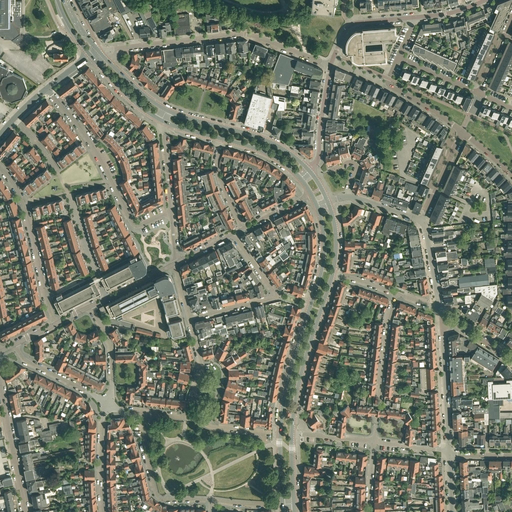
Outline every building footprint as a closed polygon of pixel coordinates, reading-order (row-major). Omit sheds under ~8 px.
[(0,0),(0,35),(3,36),(3,39),(12,39),(16,42),(23,37),(20,33),(20,27),(23,27),(23,19),(22,19),(22,1),(16,1),(15,0),(0,0)] [(89,0),(81,4),(83,8),(91,4),(98,1),(98,0),(93,0),(91,2),(89,0)] [(90,22),(92,24),(96,33),(111,25),(106,16),(119,9),(113,0),(104,0),(107,5),(102,8),(103,10),(99,12),(98,13),(97,11),(95,12),(87,16),(90,22)] [(133,15),(139,12),(143,21),(147,19),(143,10),(140,5),(137,0),(114,0),(121,13),(130,30),(131,29),(126,19),(128,17),(126,13),(131,10),(133,15)] [(138,0),(137,0),(140,5),(143,10),(147,19),(150,26),(156,37),(160,36),(159,28),(153,16),(146,2),(138,0)] [(313,9),(327,11),(335,11),(336,4),(337,4),(337,3),(338,2),(338,1),(339,1),(339,0),(338,0),(312,0),(312,1),(313,1),(314,2),(313,9)] [(366,0),(366,1),(367,10),(373,10),(373,6),(376,6),(375,0),(366,0)] [(375,0),(376,6),(379,6),(379,9),(385,9),(384,0),(375,0)] [(488,12),(491,19),(495,10),(497,11),(491,25),(492,25),(491,26),(493,26),(492,27),(499,31),(511,2),(511,0),(504,0),(486,8),(488,12)] [(94,10),(95,12),(97,11),(102,8),(100,3),(92,7),(91,4),(83,8),(86,14),(94,10)] [(491,21),(491,19),(488,12),(485,13),(483,9),(481,10),(478,11),(482,20),(486,18),(487,20),(488,22),(491,21)] [(191,33),(190,24),(188,13),(184,14),(183,10),(175,11),(175,15),(174,15),(175,26),(174,26),(175,35),(191,33)] [(475,22),(482,20),(478,11),(475,12),(476,13),(474,13),(471,14),(475,22)] [(471,14),(468,15),(469,16),(466,16),(468,20),(466,21),(468,30),(471,29),(470,26),(470,24),(475,22),(471,14)] [(212,31),(219,30),(218,23),(209,24),(209,17),(206,18),(206,20),(207,31),(212,31)] [(147,19),(143,21),(146,26),(139,27),(140,36),(150,35),(149,26),(150,26),(147,19)] [(159,28),(160,36),(164,36),(164,34),(167,34),(166,31),(171,30),(170,22),(165,22),(165,25),(162,25),(163,27),(159,28)] [(436,23),(436,32),(441,32),(442,35),(445,34),(444,27),(443,27),(441,27),(441,23),(438,23),(438,22),(436,23)] [(429,33),(428,24),(428,23),(425,24),(423,25),(418,35),(422,37),(424,33),(429,33)] [(436,32),(436,23),(433,23),(433,24),(431,24),(431,23),(428,23),(428,24),(429,33),(436,32)] [(390,27),(363,29),(357,30),(357,31),(356,31),(355,32),(353,33),(352,34),(352,35),(351,35),(350,37),(350,38),(349,39),(348,41),(348,42),(348,43),(348,45),(348,46),(348,47),(348,51),(347,51),(348,53),(353,52),(354,59),(355,60),(356,60),(357,61),(359,62),(359,63),(366,62),(366,63),(382,61),(387,61),(386,44),(394,43),(399,34),(396,32),(396,27),(390,27)] [(104,41),(115,35),(117,35),(115,31),(114,31),(113,28),(101,34),(102,38),(102,39),(103,41),(104,41)] [(490,29),(489,32),(484,30),(482,35),(491,39),(493,34),(495,31),(490,29)] [(482,35),(480,40),(489,44),(491,39),(482,35)] [(489,44),(480,40),(478,45),(487,49),(489,44)] [(417,54),(421,46),(421,45),(415,42),(412,49),(414,50),(413,51),(417,54)] [(214,44),(206,45),(207,54),(204,55),(205,58),(205,59),(208,59),(207,57),(215,56),(214,44)] [(256,53),(258,54),(261,46),(255,44),(250,56),(250,59),(253,60),(256,53)] [(478,45),(475,50),(484,54),(487,49),(478,45)] [(267,48),(261,46),(258,54),(261,55),(258,61),(262,62),(267,48)] [(423,57),(427,48),(428,46),(426,46),(425,47),(421,46),(417,54),(419,56),(420,54),(423,57)] [(177,66),(176,56),(175,48),(163,49),(165,61),(163,61),(163,66),(177,66)] [(429,60),(433,51),(434,49),(432,48),(431,50),(427,48),(423,57),(425,58),(426,57),(429,60)] [(475,50),(473,55),(482,59),(484,54),(475,50)] [(274,57),(275,54),(271,53),(271,52),(269,51),(268,52),(267,51),(262,64),(266,66),(267,65),(269,66),(270,64),(272,64),(273,61),(274,61),(275,58),(274,57)] [(433,51),(429,60),(431,61),(432,60),(435,62),(439,54),(440,52),(438,51),(437,53),(433,51)] [(62,60),(67,60),(67,58),(68,57),(68,56),(67,55),(67,53),(62,53),(61,53),(61,52),(59,52),(59,53),(57,53),(54,53),(54,60),(59,60),(62,60)] [(132,57),(131,61),(138,64),(140,59),(137,58),(136,53),(132,54),(132,57)] [(292,73),(296,75),(300,75),(306,77),(321,79),(322,69),(280,53),(269,82),(276,83),(288,85),(292,73)] [(441,65),(445,56),(446,55),(444,54),(443,55),(439,54),(435,62),(437,64),(438,63),(441,65)] [(480,64),(482,59),(473,55),(471,60),(480,64)] [(447,68),(451,59),(452,57),(450,56),(449,58),(445,56),(441,65),(443,66),(444,65),(447,68)] [(511,60),(504,57),(502,61),(511,65),(511,62),(511,60)] [(450,68),(454,70),(458,60),(456,59),(455,61),(451,59),(447,68),(449,69),(450,68)] [(478,69),(480,64),(471,60),(469,65),(478,69)] [(138,64),(131,61),(130,65),(127,67),(131,70),(134,67),(137,68),(138,64)] [(511,65),(502,61),(500,66),(509,70),(511,65)] [(0,96),(1,96),(2,97),(5,98),(4,99),(8,101),(9,100),(12,101),(22,98),(23,96),(25,96),(28,91),(25,90),(26,88),(23,78),(13,73),(12,73),(11,70),(0,64),(0,96)] [(469,65),(467,69),(476,74),(478,69),(469,65)] [(137,76),(140,79),(151,68),(150,68),(150,69),(149,68),(144,66),(143,68),(147,69),(144,73),(142,71),(137,76)] [(500,66),(497,71),(506,75),(509,70),(500,66)] [(93,72),(89,67),(82,73),(87,77),(93,72)] [(140,80),(144,83),(150,78),(147,76),(151,71),(153,72),(155,70),(154,69),(151,68),(140,79),(140,80)] [(335,74),(334,80),(335,80),(334,83),(340,84),(341,79),(343,78),(350,81),(352,75),(342,70),(342,71),(341,70),(340,70),(340,69),(336,68),(335,72),(336,72),(336,73),(335,73),(336,73),(335,74)] [(400,75),(409,79),(412,73),(403,69),(400,75)] [(464,75),(473,79),(474,78),(476,74),(467,69),(464,75)] [(176,70),(174,71),(180,83),(185,81),(181,75),(180,72),(178,73),(176,70)] [(176,85),(180,83),(174,71),(172,72),(174,75),(171,76),(176,85)] [(185,81),(191,83),(194,72),(192,71),(190,75),(188,74),(185,81)] [(504,80),(506,75),(497,71),(495,76),(504,80)] [(97,76),(93,72),(87,77),(91,82),(97,76)] [(191,83),(195,84),(196,81),(199,82),(201,78),(200,78),(195,76),(196,73),(194,72),(191,83)] [(409,79),(418,83),(421,77),(412,73),(409,79)] [(195,84),(205,87),(207,80),(205,79),(206,76),(203,75),(201,74),(200,78),(201,78),(199,82),(196,81),(195,84)] [(148,87),(148,86),(158,76),(156,75),(151,79),(150,78),(144,83),(148,87)] [(101,81),(97,76),(91,82),(95,86),(101,81)] [(158,76),(148,86),(152,90),(157,84),(155,82),(159,77),(158,76)] [(495,76),(493,81),(502,85),(504,80),(495,76)] [(206,87),(211,89),(214,78),(212,77),(211,81),(208,80),(206,87)] [(418,83),(427,87),(429,81),(421,77),(418,83)] [(354,88),(358,90),(361,85),(363,80),(357,78),(355,83),(353,81),(352,81),(350,86),(350,88),(349,90),(352,91),(354,88)] [(75,83),(73,80),(68,84),(72,90),(78,86),(76,85),(77,85),(75,83)] [(162,81),(161,83),(172,90),(175,86),(166,80),(165,83),(162,81)] [(95,86),(99,91),(105,85),(101,81),(95,86)] [(362,92),(366,94),(367,94),(369,88),(371,84),(366,81),(364,86),(361,85),(358,90),(357,93),(360,95),(362,92)] [(429,81),(427,87),(430,88),(429,90),(434,91),(434,90),(436,91),(438,85),(429,81)] [(500,90),(502,85),(493,81),(491,86),(500,90)] [(170,94),(172,90),(161,83),(159,82),(158,83),(162,86),(161,88),(163,90),(170,94)] [(290,91),(318,95),(319,90),(310,89),(305,88),(291,85),(288,85),(276,83),(275,89),(290,91)] [(333,89),(333,90),(342,91),(342,87),(344,87),(345,85),(340,84),(334,83),(333,89)] [(68,84),(63,87),(68,94),(72,90),(68,84)] [(105,85),(99,91),(103,95),(109,90),(105,86),(105,85)] [(372,90),(369,88),(367,94),(366,94),(365,97),(368,98),(370,95),(374,97),(375,97),(377,92),(379,88),(374,85),(372,90)] [(436,91),(444,94),(447,88),(438,85),(436,91)] [(63,98),(68,94),(63,87),(58,91),(63,98)] [(226,94),(229,98),(240,90),(238,88),(236,90),(235,88),(226,94)] [(453,98),(456,92),(447,88),(444,94),(453,98)] [(378,99),(382,101),(385,96),(387,92),(382,89),(380,94),(377,92),(375,97),(374,97),(373,100),(376,102),(378,99)] [(113,95),(109,90),(103,95),(107,100),(113,95)] [(159,96),(165,99),(166,98),(167,98),(170,94),(163,90),(161,94),(159,92),(157,94),(159,96)] [(240,90),(229,98),(232,102),(238,98),(240,96),(238,94),(241,92),(240,90)] [(342,91),(333,90),(333,91),(332,91),(331,96),(332,97),(341,98),(342,91)] [(317,101),(318,95),(290,91),(290,96),(297,98),(297,97),(300,98),(309,100),(317,101)] [(252,94),(252,96),(247,110),(247,112),(246,115),(246,117),(244,123),(254,127),(262,130),(264,124),(268,110),(269,107),(272,97),(268,96),(265,95),(259,94),(253,92),(252,94)] [(453,98),(462,102),(463,99),(465,96),(456,92),(453,98)] [(386,103),(390,105),(393,100),(395,96),(390,93),(388,98),(385,96),(382,101),(381,104),(384,106),(386,103)] [(114,106),(119,100),(114,96),(109,102),(114,106)] [(396,102),(393,100),(390,105),(388,108),(392,110),(394,107),(398,109),(398,110),(401,105),(403,100),(398,97),(396,102)] [(73,109),(74,109),(80,104),(77,99),(70,104),(72,107),(71,107),(73,109)] [(469,102),(463,99),(462,102),(464,103),(463,105),(468,110),(471,103),(469,102)] [(47,110),(52,106),(46,100),(42,104),(42,103),(41,104),(47,110)] [(123,104),(119,100),(114,106),(118,110),(124,104),(123,104)] [(404,106),(401,105),(398,110),(398,109),(396,112),(400,115),(402,112),(405,114),(406,114),(409,109),(411,105),(406,102),(404,106)] [(330,103),(330,105),(330,108),(330,109),(338,111),(340,104),(331,103),(330,103)] [(43,114),(47,110),(41,104),(37,108),(43,114)] [(78,114),(85,108),(84,108),(80,104),(74,109),(74,110),(75,112),(76,112),(78,114)] [(128,108),(124,104),(118,110),(123,114),(128,108)] [(480,111),(489,115),(492,109),(483,105),(480,111)] [(411,111),(409,109),(406,114),(405,114),(404,117),(407,119),(409,116),(413,118),(413,119),(416,114),(419,110),(414,106),(411,111)] [(37,108),(32,112),(38,118),(43,114),(37,108)] [(89,113),(85,108),(78,114),(81,118),(81,119),(89,113)] [(133,112),(128,108),(123,114),(127,118),(133,112)] [(330,111),(329,111),(328,116),(340,118),(340,116),(338,115),(338,111),(330,109),(330,110),(330,111)] [(498,118),(501,112),(492,109),(489,115),(498,118)] [(236,119),(237,114),(237,113),(230,111),(228,117),(229,117),(229,119),(237,121),(238,119),(236,119)] [(419,116),(416,114),(413,119),(413,118),(411,121),(419,126),(424,119),(427,114),(422,111),(419,116)] [(32,112),(28,116),(34,122),(38,118),(32,112)] [(127,118),(132,122),(137,116),(133,112),(127,118)] [(507,122),(509,116),(501,112),(498,118),(501,120),(507,122)] [(89,113),(81,119),(85,124),(93,117),(91,118),(88,114),(89,113)] [(58,125),(64,120),(65,119),(63,117),(62,118),(60,115),(54,121),(58,125)] [(29,126),(34,122),(28,116),(24,120),(26,123),(28,125),(29,126)] [(142,120),(137,116),(132,122),(136,126),(142,120)] [(434,119),(431,117),(429,116),(426,120),(424,119),(419,126),(426,131),(431,124),(434,119)] [(85,124),(89,128),(97,122),(93,117),(85,124)] [(273,128),(272,133),(275,135),(275,136),(277,137),(277,136),(279,137),(280,132),(283,133),(284,130),(281,129),(281,128),(276,127),(276,126),(274,125),(276,119),(274,119),(272,128),(273,128)] [(65,121),(64,120),(58,125),(62,130),(68,125),(67,123),(67,122),(66,120),(65,121)] [(338,121),(328,120),(326,130),(337,131),(337,128),(344,129),(344,130),(348,130),(348,127),(344,126),(344,123),(338,123),(338,121)] [(438,129),(439,129),(442,125),(437,121),(434,125),(431,124),(426,131),(429,133),(431,130),(435,133),(438,129)] [(97,122),(89,128),(91,130),(90,131),(91,133),(92,132),(93,133),(99,128),(96,123),(97,122)] [(143,134),(150,130),(146,124),(146,125),(143,122),(138,128),(143,134)] [(70,127),(68,125),(62,130),(66,135),(72,129),(72,128),(71,126),(70,127)] [(433,136),(436,138),(438,135),(443,139),(443,140),(448,129),(444,126),(441,130),(439,129),(438,129),(435,133),(433,136)] [(93,133),(92,134),(94,136),(95,135),(97,138),(103,133),(99,128),(93,133)] [(70,139),(76,134),(74,132),(75,131),(73,129),(73,130),(72,129),(66,135),(70,139)] [(154,135),(150,130),(143,134),(148,141),(155,138),(153,135),(154,135)] [(10,136),(16,141),(20,136),(19,135),(17,133),(14,131),(10,136)] [(43,142),(45,145),(54,137),(50,132),(44,137),(41,140),(44,142),(43,142)] [(102,139),(107,143),(112,137),(107,132),(102,139)] [(313,139),(313,134),(293,133),(293,136),(298,136),(298,139),(301,139),(301,138),(308,139),(308,143),(312,143),(313,139)] [(6,140),(5,140),(12,146),(16,141),(10,136),(6,140)] [(58,142),(54,137),(45,145),(47,147),(47,146),(49,149),(52,147),(53,147),(58,142)] [(107,143),(110,147),(117,141),(112,137),(107,143)] [(356,145),(355,147),(354,146),(352,149),(354,150),(351,155),(355,157),(364,138),(362,137),(361,139),(359,138),(357,142),(356,142),(355,144),(355,145),(356,145)] [(186,139),(181,138),(180,141),(177,143),(182,149),(185,146),(184,144),(186,139)] [(364,138),(355,157),(359,159),(362,153),(363,154),(364,154),(365,152),(364,151),(363,150),(365,147),(363,147),(367,139),(364,138)] [(12,146),(5,140),(2,145),(8,150),(12,146)] [(345,156),(342,142),(342,140),(337,142),(337,145),(339,144),(339,143),(340,143),(341,147),(339,148),(341,157),(345,156)] [(121,146),(117,141),(110,147),(114,151),(121,146)] [(86,149),(81,142),(76,146),(81,152),(86,149)] [(199,150),(202,151),(204,143),(199,142),(196,156),(198,157),(199,150)] [(326,142),(326,146),(329,146),(328,150),(332,164),(337,163),(334,153),(332,154),(331,149),(332,146),(332,143),(326,142)] [(178,152),(182,149),(177,143),(174,146),(171,146),(171,151),(177,150),(178,152)] [(471,154),(468,152),(471,148),(466,143),(461,153),(467,158),(471,154)] [(312,144),(291,144),(297,148),(303,153),(307,156),(310,157),(312,156),(312,154),(313,153),(312,144)] [(433,144),(431,149),(440,153),(442,148),(443,148),(433,144)] [(2,145),(0,146),(0,151),(4,155),(8,150),(2,145)] [(214,146),(209,145),(206,158),(206,159),(208,159),(209,152),(212,153),(214,146)] [(81,152),(76,146),(71,150),(76,156),(81,152)] [(114,151),(117,156),(124,152),(121,146),(114,151)] [(28,159),(37,152),(35,149),(35,150),(32,147),(29,149),(24,154),(28,159)] [(228,149),(225,163),(227,164),(229,157),(232,158),(233,150),(228,149)] [(431,149),(429,154),(438,158),(440,153),(431,149)] [(71,150),(67,153),(72,160),(76,156),(71,150)] [(472,167),(474,164),(478,160),(478,159),(475,157),(478,153),(474,150),(471,154),(467,158),(471,161),(469,164),(472,167)] [(38,154),(37,152),(28,159),(32,164),(37,159),(40,157),(38,154)] [(127,158),(124,152),(117,156),(119,161),(127,158)] [(238,152),(235,165),(237,166),(239,159),(242,160),(243,153),(238,152)] [(67,153),(62,157),(67,163),(72,160),(67,153)] [(362,164),(379,156),(379,154),(373,156),(371,153),(368,154),(369,156),(360,160),(362,164)] [(250,155),(245,154),(241,163),(244,164),(242,168),(244,169),(245,168),(250,155)] [(438,158),(429,154),(427,159),(436,163),(438,158)] [(250,167),(251,164),(254,157),(250,155),(245,168),(246,169),(248,166),(250,167)] [(479,172),(481,170),(485,165),(484,165),(482,163),(485,159),(481,155),(478,159),(478,160),(474,164),(478,167),(476,170),(479,172)] [(379,158),(379,156),(362,164),(364,168),(372,164),(371,162),(374,160),(379,158)] [(62,167),(67,163),(62,157),(57,161),(59,164),(60,166),(61,166),(62,167)] [(251,171),(253,171),(258,159),(254,157),(251,164),(250,167),(253,168),(251,171)] [(120,161),(121,166),(129,164),(127,158),(119,161),(120,161)] [(255,173),(257,169),(259,170),(260,168),(263,161),(258,159),(253,171),(253,172),(255,173)] [(427,159),(425,164),(434,168),(436,163),(427,159)] [(11,170),(18,165),(14,160),(7,165),(11,170)] [(485,165),(481,170),(485,173),(482,176),(485,178),(487,177),(491,171),(489,169),(492,165),(488,161),(484,165),(485,165)] [(260,175),(262,176),(269,164),(265,162),(261,168),(263,170),(260,175)] [(267,172),(269,173),(273,167),(269,164),(262,176),(264,177),(267,172)] [(434,168),(425,164),(422,169),(431,173),(434,168)] [(15,175),(22,170),(18,165),(11,170),(15,175)] [(455,166),(453,171),(462,175),(464,170),(455,165),(455,166)] [(270,182),(271,181),(277,170),(278,169),(273,167),(269,173),(272,175),(268,181),(270,182)] [(368,177),(377,180),(378,180),(379,179),(373,177),(374,176),(369,174),(370,171),(372,172),(374,168),(369,168),(368,171),(363,169),(361,175),(368,177)] [(492,184),(494,182),(498,178),(498,177),(495,175),(499,172),(494,168),(491,171),(487,177),(490,180),(489,182),(492,184)] [(47,179),(52,175),(50,174),(51,174),(49,172),(47,169),(42,173),(47,179)] [(422,169),(420,174),(429,178),(431,173),(422,169)] [(15,175),(19,180),(25,174),(22,170),(15,175)] [(203,182),(215,179),(214,174),(213,170),(204,172),(205,173),(201,174),(203,182)] [(277,170),(271,181),(270,182),(272,183),(275,177),(278,179),(282,172),(277,170)] [(453,171),(451,176),(460,180),(462,175),(453,171)] [(42,173),(37,176),(42,183),(47,179),(42,173)] [(228,185),(236,181),(234,177),(232,174),(224,178),(228,185)] [(429,178),(420,174),(418,179),(427,183),(427,182),(429,178)] [(498,178),(494,182),(497,185),(495,188),(498,190),(500,188),(504,184),(502,181),(505,178),(501,174),(498,177),(498,178)] [(236,181),(228,185),(233,194),(240,190),(239,188),(243,186),(237,175),(234,177),(236,181)] [(32,180),(37,186),(42,183),(37,176),(32,180)] [(449,181),(458,185),(460,180),(451,176),(449,181)] [(295,186),(296,185),(295,185),(287,177),(284,180),(287,183),(285,188),(295,190),(295,188),(295,186)] [(122,189),(130,185),(127,179),(120,183),(122,188),(122,189)] [(216,183),(215,179),(203,182),(204,189),(217,186),(217,184),(216,185),(216,183)] [(27,183),(32,190),(37,186),(32,180),(27,183)] [(371,197),(376,198),(382,181),(380,180),(379,182),(378,181),(376,188),(375,187),(371,197)] [(504,184),(500,188),(504,192),(504,191),(506,193),(511,191),(508,188),(511,184),(508,180),(504,184)] [(355,181),(354,186),(369,191),(372,192),(374,186),(371,185),(370,188),(369,188),(369,189),(364,187),(365,185),(355,181)] [(382,181),(376,198),(380,200),(383,190),(382,190),(384,183),(383,183),(384,181),(382,181)] [(449,181),(446,185),(456,189),(458,185),(449,181)] [(22,187),(23,189),(27,194),(32,190),(27,183),(22,187)] [(410,183),(409,186),(408,188),(408,189),(407,190),(416,193),(418,186),(410,183)] [(0,191),(1,193),(9,189),(5,184),(0,187),(0,191)] [(419,192),(426,195),(428,191),(428,190),(429,190),(428,190),(429,189),(429,190),(429,189),(429,188),(429,189),(429,188),(426,187),(426,186),(426,187),(425,186),(424,186),(419,184),(418,185),(415,194),(418,195),(419,192)] [(122,189),(125,194),(132,190),(130,185),(122,189)] [(453,195),(456,189),(446,185),(444,190),(444,191),(453,195)] [(207,197),(207,196),(210,203),(222,197),(220,193),(220,194),(219,192),(220,192),(217,186),(204,189),(207,197)] [(295,190),(285,188),(274,186),(274,195),(278,203),(283,201),(282,201),(293,195),(294,195),(295,190)] [(105,187),(99,189),(101,197),(107,195),(105,187)] [(236,201),(248,195),(247,194),(249,193),(246,188),(245,189),(244,188),(240,190),(233,194),(236,201)] [(384,201),(386,202),(390,189),(388,188),(386,194),(383,193),(381,200),(384,201)] [(5,199),(12,194),(8,189),(9,189),(1,193),(5,199)] [(392,204),(395,205),(397,206),(401,193),(402,190),(400,189),(399,192),(397,198),(394,197),(392,204)] [(135,196),(132,190),(125,194),(125,195),(125,194),(127,199),(127,200),(136,195),(135,196)] [(402,207),(404,200),(405,197),(403,197),(404,194),(401,193),(397,206),(402,207)] [(82,194),(76,195),(76,197),(76,200),(77,200),(78,203),(84,202),(82,194)] [(440,197),(439,199),(448,203),(450,198),(441,194),(441,195),(440,195),(440,196),(440,197)] [(130,205),(139,201),(136,195),(127,200),(130,205)] [(268,196),(269,197),(273,206),(277,204),(274,197),(271,198),(270,195),(268,196)] [(407,201),(404,200),(402,207),(407,209),(407,208),(410,199),(413,200),(414,197),(409,195),(407,201)] [(150,197),(154,207),(155,206),(154,206),(163,202),(163,196),(153,197),(153,196),(150,197)] [(8,209),(17,206),(16,203),(15,204),(13,200),(11,197),(5,201),(8,209)] [(145,200),(149,209),(154,207),(150,197),(145,200)] [(210,203),(213,210),(217,208),(218,209),(225,206),(223,202),(224,201),(222,197),(210,203)] [(239,206),(239,207),(252,200),(251,198),(249,200),(247,197),(238,202),(240,206),(239,206)] [(273,206),(269,197),(265,199),(269,208),(273,206)] [(62,199),(56,201),(58,209),(64,207),(63,203),(63,201),(62,201),(62,199)] [(263,210),(269,208),(265,199),(259,202),(263,210)] [(437,203),(436,204),(446,208),(448,203),(439,199),(438,201),(437,202),(437,204),(437,203)] [(145,200),(140,202),(139,203),(144,212),(149,209),(145,200)] [(242,211),(249,207),(248,205),(253,202),(252,200),(239,207),(242,211)] [(414,206),(412,210),(415,212),(416,212),(416,213),(416,212),(417,212),(417,213),(418,213),(420,209),(420,208),(421,208),(420,208),(421,207),(422,204),(413,200),(412,205),(414,206)] [(144,212),(139,203),(140,202),(139,201),(130,205),(135,215),(143,212),(144,212)] [(307,204),(306,204),(305,204),(304,204),(302,205),(302,206),(301,206),(307,219),(308,220),(310,219),(311,222),(313,222),(312,217),(308,209),(309,209),(308,207),(308,205),(306,204),(307,204)] [(446,208),(436,204),(437,204),(436,205),(436,206),(435,206),(435,207),(434,209),(443,213),(446,208)] [(32,207),(33,210),(34,215),(41,213),(38,205),(32,207)] [(116,207),(115,205),(107,208),(110,214),(118,210),(117,210),(118,209),(117,207),(116,207)] [(18,208),(17,206),(8,209),(11,217),(18,216),(17,212),(18,212),(16,209),(18,208)] [(307,219),(301,206),(300,206),(301,207),(297,209),(300,216),(302,214),(305,220),(306,221),(308,220),(307,219)] [(353,210),(360,218),(362,217),(360,215),(362,209),(354,206),(353,210)] [(251,209),(249,207),(242,211),(244,215),(256,209),(255,207),(251,209)] [(226,208),(219,212),(216,213),(218,215),(215,217),(216,218),(229,212),(228,212),(226,208)] [(256,209),(244,215),(244,216),(245,215),(247,219),(256,214),(255,212),(257,211),(256,209)] [(300,216),(297,209),(292,211),(298,223),(299,224),(301,223),(298,217),(300,216)] [(432,213),(441,218),(443,213),(434,209),(434,211),(433,211),(433,212),(432,213)] [(110,214),(113,219),(121,216),(121,215),(120,216),(119,213),(120,213),(119,211),(118,211),(118,210),(110,214)] [(353,210),(349,213),(358,223),(360,222),(359,222),(361,220),(360,218),(353,210)] [(298,223),(292,211),(288,214),(291,221),(294,219),(296,224),(297,225),(299,224),(298,223)] [(231,216),(229,212),(216,218),(217,220),(220,219),(221,221),(223,220),(231,216)] [(289,222),(291,221),(288,214),(287,213),(283,215),(289,228),(290,229),(292,228),(289,222)] [(351,222),(353,225),(355,223),(357,225),(358,223),(349,213),(346,216),(351,222)] [(376,213),(372,229),(374,229),(375,224),(378,225),(381,215),(376,213)] [(439,223),(441,218),(432,213),(432,214),(432,215),(431,215),(432,215),(431,216),(430,219),(436,221),(435,221),(436,221),(437,222),(438,222),(439,223)] [(85,223),(85,224),(92,222),(90,214),(83,216),(85,221),(85,223)] [(123,221),(121,216),(113,219),(116,225),(123,221)] [(223,220),(221,221),(222,224),(219,225),(220,227),(232,221),(233,221),(231,216),(223,220)] [(282,216),(274,220),(280,232),(284,230),(289,240),(290,240),(292,244),(294,242),(290,234),(291,234),(282,216)] [(351,226),(353,225),(351,222),(346,216),(342,217),(343,225),(349,224),(351,226)] [(382,216),(380,221),(385,223),(382,231),(383,231),(383,233),(386,235),(386,234),(389,226),(390,223),(389,223),(390,220),(391,220),(391,219),(386,217),(382,216)] [(14,226),(22,224),(20,217),(12,220),(14,226)] [(64,221),(66,228),(73,226),(73,225),(73,224),(72,224),(71,219),(64,221)] [(395,224),(396,220),(391,219),(391,220),(390,220),(389,223),(390,223),(389,226),(386,234),(389,234),(390,231),(392,231),(395,224)] [(126,226),(125,223),(124,224),(123,221),(116,225),(118,230),(126,227),(125,226),(126,226)] [(234,225),(232,221),(220,227),(221,229),(224,228),(225,230),(234,225)] [(271,221),(266,223),(272,235),(274,235),(273,232),(275,231),(271,221)] [(85,224),(86,226),(87,231),(94,229),(92,222),(85,224),(86,224),(85,224)] [(403,236),(407,224),(402,222),(401,224),(400,227),(401,227),(400,230),(399,230),(397,237),(398,238),(398,237),(400,237),(400,235),(403,236)] [(273,237),(272,235),(266,223),(262,226),(265,233),(268,232),(271,238),(273,237)] [(213,236),(209,228),(207,224),(203,227),(204,230),(209,238),(213,236)] [(408,224),(407,227),(408,232),(405,232),(404,235),(409,235),(408,234),(418,233),(417,228),(416,227),(408,224)] [(37,233),(46,231),(44,225),(36,227),(38,233),(37,233)] [(217,234),(214,227),(213,225),(209,228),(213,236),(217,234)] [(74,229),(74,227),(73,227),(73,226),(66,228),(68,235),(75,233),(74,229)] [(121,236),(129,232),(127,230),(128,229),(127,227),(126,227),(118,230),(121,236)] [(253,244),(258,250),(259,251),(264,248),(259,238),(264,235),(260,227),(250,232),(251,234),(248,236),(251,241),(253,244)] [(89,237),(89,238),(97,236),(94,229),(87,231),(89,236),(89,237),(89,238),(89,237)] [(199,243),(203,241),(198,232),(196,233),(195,230),(193,231),(199,243)] [(209,238),(204,230),(200,232),(204,240),(209,238)] [(195,245),(199,243),(193,231),(191,232),(192,235),(190,236),(191,238),(195,245)] [(76,238),(75,233),(68,235),(70,243),(77,241),(77,240),(77,238),(76,238)] [(402,241),(404,240),(411,239),(411,240),(414,239),(414,238),(417,238),(419,238),(418,233),(408,234),(409,235),(409,237),(401,239),(399,240),(401,242),(402,241)] [(123,238),(125,243),(133,240),(133,239),(133,240),(130,234),(123,238)] [(246,234),(244,235),(240,237),(249,249),(253,247),(252,245),(253,244),(251,241),(248,236),(246,234)] [(190,247),(195,245),(191,238),(190,236),(188,237),(186,235),(184,235),(187,240),(190,247)] [(89,239),(90,240),(90,241),(92,246),(99,244),(97,236),(89,238),(90,239),(89,239)] [(136,245),(133,240),(125,243),(128,249),(136,245)] [(190,247),(187,240),(183,242),(183,240),(180,240),(181,244),(184,250),(186,249),(186,250),(190,247)] [(72,250),(79,248),(78,243),(78,241),(77,241),(70,243),(72,250)] [(231,241),(225,244),(231,257),(235,256),(232,250),(236,248),(231,241)] [(227,259),(232,267),(236,265),(235,264),(231,257),(225,244),(219,247),(216,249),(218,255),(222,253),(223,255),(225,258),(226,260),(227,259)] [(95,255),(102,252),(99,245),(92,248),(94,253),(95,254),(95,255)] [(131,255),(137,251),(138,251),(136,245),(128,249),(131,255)] [(50,248),(42,250),(42,251),(44,256),(52,254),(50,248)] [(73,253),(76,260),(83,257),(82,255),(80,250),(73,253)] [(214,262),(219,259),(215,250),(210,253),(214,262)] [(258,250),(256,252),(253,254),(256,259),(262,256),(259,251),(258,250)] [(97,260),(98,261),(98,262),(105,259),(102,252),(95,255),(97,260)] [(31,259),(29,253),(21,255),(23,261),(31,259)] [(210,253),(205,255),(209,264),(214,262),(210,253)] [(100,277),(101,278),(106,290),(134,276),(133,274),(135,273),(136,274),(136,275),(136,274),(140,273),(139,273),(140,273),(140,272),(141,272),(142,271),(143,271),(145,269),(145,268),(145,265),(145,264),(144,263),(142,258),(141,258),(139,254),(136,256),(136,255),(130,258),(131,260),(131,261),(100,277)] [(259,262),(262,266),(272,259),(271,257),(269,254),(265,257),(259,262)] [(204,266),(209,264),(205,255),(200,258),(204,266)] [(403,264),(423,260),(422,260),(422,259),(423,259),(422,255),(411,257),(412,260),(405,261),(405,260),(398,261),(399,264),(403,264)] [(52,256),(44,258),(46,264),(55,262),(54,262),(52,256)] [(79,267),(86,264),(85,264),(86,264),(85,262),(83,257),(76,260),(79,267)] [(204,266),(200,258),(194,260),(199,269),(204,266)] [(100,267),(100,268),(101,268),(101,269),(108,267),(105,259),(98,262),(100,267)] [(275,262),(272,259),(262,266),(265,270),(275,262)] [(193,272),(199,269),(194,260),(189,263),(193,272)] [(47,270),(56,268),(55,262),(46,264),(47,270)] [(188,263),(179,268),(182,278),(184,286),(193,283),(191,276),(187,277),(185,272),(190,270),(188,263)] [(460,263),(454,264),(448,265),(438,266),(439,271),(443,271),(449,270),(452,269),(453,268),(459,267),(459,265),(460,265),(460,263)] [(87,269),(86,264),(79,267),(82,274),(89,272),(88,271),(88,269),(87,269)] [(250,268),(247,264),(241,268),(240,267),(236,270),(235,270),(237,272),(241,270),(243,273),(250,268)] [(361,274),(366,276),(368,269),(369,265),(365,264),(363,267),(361,274)] [(350,266),(342,265),(342,270),(343,270),(343,272),(349,273),(355,274),(355,271),(350,270),(350,266)] [(372,266),(371,270),(368,269),(366,276),(370,278),(374,267),(372,266)] [(406,274),(409,274),(425,271),(424,271),(424,270),(425,270),(424,266),(414,268),(414,271),(406,272),(406,274)] [(276,274),(274,272),(277,269),(276,267),(267,274),(270,278),(276,274)] [(375,279),(378,272),(379,269),(374,267),(370,278),(375,279)] [(47,270),(48,276),(58,274),(56,274),(55,269),(57,268),(56,268),(47,270)] [(244,283),(245,282),(255,275),(252,270),(246,274),(248,277),(243,281),(244,283)] [(381,270),(380,273),(378,272),(375,279),(380,281),(383,274),(384,271),(381,270)] [(386,283),(388,276),(389,273),(387,272),(386,275),(383,274),(381,281),(386,283)] [(48,277),(50,282),(59,280),(58,274),(48,276),(48,277)] [(273,282),(279,278),(282,276),(280,274),(277,276),(276,274),(270,278),(273,282)] [(488,274),(459,277),(459,281),(460,287),(489,283),(488,274)] [(166,316),(167,316),(180,313),(176,297),(176,296),(176,297),(175,295),(176,295),(176,294),(175,294),(174,290),(172,291),(172,288),(173,288),(173,287),(171,280),(171,279),(171,278),(170,278),(170,277),(169,277),(169,276),(168,276),(167,275),(166,275),(165,275),(164,275),(163,276),(162,276),(156,279),(155,280),(156,281),(154,282),(153,281),(106,305),(111,316),(114,315),(115,316),(117,315),(118,318),(123,315),(122,313),(159,294),(160,294),(166,316)] [(259,280),(255,275),(245,282),(247,284),(251,281),(253,284),(259,280)] [(297,285),(300,286),(308,288),(310,278),(303,276),(297,275),(295,281),(298,282),(297,285)] [(282,276),(279,278),(273,282),(275,286),(282,282),(280,280),(283,278),(282,276)] [(454,281),(459,281),(459,277),(456,277),(450,278),(441,279),(442,286),(450,285),(449,281),(454,281)] [(50,282),(51,288),(59,286),(58,281),(59,280),(50,282)] [(59,313),(82,302),(100,293),(94,280),(82,285),(62,295),(61,293),(56,295),(57,298),(55,299),(56,300),(54,302),(59,313)] [(197,282),(193,283),(193,285),(190,285),(191,286),(186,287),(187,290),(186,290),(187,293),(187,292),(188,293),(196,291),(196,287),(198,286),(197,282)] [(338,283),(337,288),(344,290),(346,286),(348,286),(348,284),(346,284),(340,282),(339,284),(338,283)] [(250,289),(251,292),(252,291),(255,290),(262,289),(261,283),(254,285),(255,288),(250,289)] [(217,307),(212,287),(211,284),(205,285),(206,290),(210,289),(212,298),(210,298),(211,300),(208,301),(210,306),(212,305),(213,308),(217,307)] [(493,301),(497,293),(497,284),(475,286),(476,292),(482,291),(482,294),(477,301),(489,308),(493,301)] [(239,286),(240,288),(241,293),(243,300),(249,298),(247,292),(244,293),(242,285),(239,286)] [(212,287),(217,307),(221,306),(218,296),(217,297),(214,287),(212,287)] [(300,296),(302,292),(287,287),(286,290),(292,291),(291,293),(295,295),(297,296),(297,295),(300,296)] [(428,287),(420,288),(421,292),(421,295),(422,295),(428,294),(428,292),(429,292),(428,287)] [(463,287),(444,290),(443,290),(444,296),(449,295),(452,295),(452,292),(464,290),(463,287)] [(225,292),(227,297),(228,304),(234,302),(233,295),(229,296),(227,289),(225,290),(225,292)] [(369,299),(375,301),(377,294),(372,292),(369,299)] [(189,302),(190,304),(198,302),(198,300),(200,299),(199,297),(203,296),(202,293),(199,294),(194,295),(194,297),(195,298),(189,299),(190,301),(189,302)] [(335,293),(334,297),(347,301),(348,299),(344,298),(345,296),(335,293)] [(375,301),(381,303),(383,296),(377,294),(375,301)] [(208,299),(198,302),(190,304),(191,306),(191,307),(192,308),(197,307),(197,308),(200,307),(199,307),(202,306),(209,304),(208,299)] [(402,313),(402,311),(405,304),(400,302),(399,305),(398,304),(396,309),(400,310),(399,312),(402,313)] [(332,307),(331,307),(331,308),(344,313),(345,310),(340,309),(340,306),(333,303),(332,307)] [(286,310),(290,311),(299,314),(300,311),(299,311),(300,308),(293,305),(291,304),(289,304),(288,306),(287,306),(286,310)] [(408,313),(410,306),(405,304),(402,311),(408,313)] [(470,317),(477,305),(475,304),(471,309),(469,307),(469,306),(469,304),(462,305),(462,307),(460,310),(465,313),(464,313),(465,313),(464,314),(467,316),(467,315),(470,317)] [(480,307),(477,305),(470,317),(472,318),(473,318),(472,319),(475,321),(475,320),(476,320),(478,317),(480,314),(476,312),(480,307)] [(262,321),(258,306),(254,307),(257,317),(259,317),(260,322),(262,321)] [(410,306),(408,313),(414,315),(416,308),(410,306)] [(501,314),(503,310),(498,306),(495,311),(501,314)] [(43,310),(37,313),(41,321),(47,318),(43,310)] [(284,316),(288,317),(296,320),(297,317),(297,318),(299,314),(290,311),(286,310),(284,316)] [(428,323),(429,323),(432,323),(432,317),(431,315),(418,311),(417,315),(416,317),(420,318),(420,317),(428,320),(428,323)] [(328,317),(341,321),(342,319),(336,318),(337,315),(329,312),(328,317)] [(486,312),(481,320),(479,322),(482,324),(482,325),(484,326),(484,325),(485,326),(489,319),(486,318),(488,315),(487,315),(489,314),(486,312)] [(41,321),(37,313),(32,316),(36,323),(41,321)] [(228,317),(227,314),(224,315),(227,325),(232,324),(230,316),(228,317)] [(36,323),(32,316),(27,318),(30,326),(31,326),(36,323)] [(286,324),(293,327),(296,320),(288,317),(284,316),(282,323),(286,324)] [(27,318),(21,321),(25,329),(30,326),(27,318)] [(168,334),(170,333),(171,335),(172,335),(173,338),(186,334),(182,319),(167,323),(169,328),(166,328),(168,334)] [(486,327),(491,330),(495,324),(490,320),(489,323),(486,327)] [(16,324),(20,331),(25,329),(21,321),(16,324)] [(65,331),(74,326),(71,322),(64,326),(63,327),(65,331)] [(214,322),(209,324),(195,327),(197,332),(206,329),(206,327),(210,326),(210,325),(214,324),(214,322)] [(326,322),(324,327),(337,332),(337,330),(334,328),(335,326),(326,322)] [(496,323),(495,324),(491,330),(494,332),(494,333),(496,334),(497,333),(497,334),(501,327),(498,325),(498,324),(496,323)] [(16,324),(10,326),(14,334),(19,331),(19,332),(20,331),(16,324)] [(286,324),(284,331),(292,333),(293,330),(292,330),(293,327),(286,324)] [(5,329),(9,337),(9,336),(14,334),(10,326),(5,329)] [(74,326),(65,331),(63,332),(65,336),(76,331),(74,326)] [(508,330),(502,327),(498,334),(503,337),(508,330)] [(111,337),(118,333),(120,332),(117,328),(108,332),(111,337)] [(5,329),(0,331),(0,332),(3,340),(9,337),(5,329)] [(96,330),(92,332),(96,341),(101,339),(99,337),(96,330)] [(291,336),(292,333),(284,331),(282,335),(284,336),(284,338),(289,339),(290,336),(291,336)] [(322,331),(321,336),(334,341),(334,338),(331,337),(332,335),(322,331)] [(92,343),(96,341),(92,332),(87,334),(92,343)] [(118,333),(111,337),(113,341),(122,337),(120,332),(118,333)] [(452,342),(456,342),(456,340),(460,339),(460,337),(459,333),(449,336),(449,342),(452,342)] [(224,342),(226,343),(228,340),(226,338),(225,335),(219,336),(221,341),(225,339),(224,342)] [(334,341),(321,336),(319,341),(329,344),(330,342),(333,343),(334,341)] [(456,340),(456,342),(456,353),(470,352),(470,348),(475,351),(478,345),(469,340),(463,336),(460,337),(460,339),(456,340)] [(288,346),(274,342),(273,344),(279,346),(279,349),(286,351),(288,346)] [(319,342),(317,346),(332,351),(332,349),(327,348),(328,345),(319,342)] [(215,356),(219,358),(226,344),(224,343),(222,348),(219,347),(215,356)] [(177,352),(178,352),(191,348),(189,344),(182,346),(182,349),(177,350),(177,352)] [(227,345),(226,344),(219,358),(223,360),(227,351),(225,350),(227,345)] [(472,356),(492,369),(499,358),(478,345),(475,351),(472,356)] [(285,355),(271,351),(271,353),(277,355),(276,358),(283,360),(285,355)] [(323,354),(315,352),(314,357),(326,360),(327,359),(322,357),(323,354)] [(134,353),(129,353),(130,361),(134,361),(136,362),(139,359),(134,355),(134,353)] [(463,357),(462,355),(454,355),(454,353),(450,353),(451,379),(464,379),(463,357)] [(58,358),(54,367),(58,369),(65,355),(63,354),(61,359),(58,358)] [(464,379),(465,379),(465,376),(466,376),(466,370),(465,370),(464,364),(466,364),(466,360),(473,359),(473,360),(478,363),(479,362),(484,365),(483,367),(488,370),(489,368),(492,370),(492,369),(472,356),(471,356),(469,356),(469,354),(464,354),(465,357),(463,357),(464,379)] [(67,356),(65,355),(58,369),(62,371),(66,362),(64,361),(67,356)] [(223,361),(226,364),(239,357),(238,355),(233,358),(232,356),(223,361)] [(240,358),(239,357),(226,364),(228,368),(237,363),(235,361),(240,358)] [(139,364),(139,369),(146,369),(146,365),(145,364),(140,360),(139,359),(136,362),(137,363),(139,364)] [(281,371),(283,361),(275,360),(275,362),(269,361),(268,365),(274,366),(274,364),(278,365),(277,370),(281,371)] [(312,361),(311,366),(324,370),(324,368),(319,367),(320,364),(312,361)] [(68,363),(63,372),(68,374),(72,365),(68,363)] [(26,376),(22,372),(24,368),(17,364),(16,367),(20,373),(21,373),(25,378),(26,380),(29,383),(30,382),(35,373),(32,372),(28,379),(27,377),(26,377),(26,376)] [(280,375),(281,371),(277,370),(278,365),(274,364),(274,366),(273,372),(267,370),(266,372),(280,375)] [(68,374),(72,376),(76,367),(72,365),(68,374)] [(497,369),(496,374),(499,374),(501,371),(505,376),(508,376),(511,372),(511,371),(507,366),(505,368),(500,366),(500,365),(497,369)] [(20,373),(16,367),(12,370),(17,376),(19,374),(22,378),(23,379),(25,378),(21,373),(20,373)] [(81,369),(76,367),(72,376),(76,378),(81,369)] [(85,372),(81,369),(76,378),(81,380),(85,372)] [(14,378),(17,376),(12,370),(8,373),(13,379),(17,384),(18,383),(14,378)] [(86,372),(82,381),(86,383),(90,374),(86,372)] [(8,373),(5,373),(7,381),(11,381),(15,386),(17,384),(13,379),(8,373)] [(253,376),(253,373),(248,373),(245,374),(245,376),(249,376),(248,382),(251,382),(253,376)] [(90,385),(94,378),(95,376),(90,374),(86,383),(90,385)] [(186,383),(187,379),(173,375),(172,377),(177,378),(177,381),(186,383)] [(41,385),(44,378),(40,376),(34,387),(36,388),(39,383),(41,385)] [(99,378),(95,376),(94,378),(90,385),(94,387),(98,380),(99,378)] [(44,389),(49,380),(44,378),(41,385),(40,387),(44,389)] [(146,384),(146,379),(139,379),(139,384),(137,385),(140,388),(145,384),(146,384)] [(464,379),(451,379),(452,387),(452,389),(452,394),(459,393),(459,390),(465,390),(464,379)] [(511,379),(506,379),(507,382),(493,383),(493,380),(488,381),(489,399),(508,398),(511,397),(511,379)] [(49,380),(44,389),(49,391),(53,382),(49,380)] [(102,382),(98,380),(94,387),(99,389),(100,388),(102,389),(105,382),(103,381),(102,382)] [(228,380),(227,384),(242,389),(242,387),(237,385),(238,383),(238,381),(236,380),(236,382),(228,380)] [(63,387),(58,385),(52,397),(54,398),(57,393),(59,394),(63,387)] [(72,391),(67,389),(61,402),(63,403),(66,397),(68,398),(72,391)] [(224,394),(238,398),(239,396),(234,395),(235,393),(225,389),(224,394)] [(73,403),(74,401),(77,394),(73,392),(70,399),(69,401),(73,403)] [(276,395),(263,393),(257,392),(257,395),(260,395),(268,396),(268,399),(275,400),(276,395)] [(80,404),(80,405),(84,402),(84,401),(81,398),(82,396),(77,394),(74,401),(78,403),(77,405),(78,406),(80,404)] [(461,396),(452,397),(453,406),(458,405),(460,405),(461,405),(461,408),(474,407),(481,407),(481,404),(475,404),(475,399),(463,399),(461,399),(461,396)] [(488,418),(500,418),(500,412),(500,405),(493,405),(493,399),(488,399),(488,407),(488,413),(488,418)] [(82,407),(85,411),(91,407),(89,403),(86,404),(84,402),(80,405),(82,407)] [(271,421),(272,412),(270,411),(270,408),(270,406),(274,407),(274,404),(268,403),(267,406),(268,406),(267,408),(267,412),(266,420),(271,421)] [(13,413),(14,417),(20,415),(20,411),(26,410),(25,405),(21,406),(12,408),(13,413)] [(348,406),(344,409),(349,415),(352,412),(355,413),(355,409),(351,408),(350,409),(348,406)] [(373,415),(377,415),(378,409),(371,408),(372,407),(366,406),(366,414),(370,415),(370,414),(373,415)] [(87,416),(88,419),(93,417),(93,416),(92,413),(94,412),(91,407),(85,411),(87,416)] [(378,409),(377,415),(381,416),(384,416),(388,417),(389,409),(385,408),(384,410),(378,409)] [(306,421),(309,424),(319,416),(317,414),(321,414),(322,410),(315,409),(313,410),(308,409),(307,415),(308,416),(306,417),(305,416),(303,417),(303,419),(304,421),(306,421)] [(341,420),(346,420),(346,417),(349,415),(344,409),(340,412),(343,415),(342,415),(341,420)] [(400,414),(399,418),(403,418),(405,421),(411,416),(408,412),(405,415),(404,414),(400,414)] [(488,413),(484,413),(474,414),(474,420),(481,419),(481,421),(485,421),(485,424),(488,424),(488,418),(488,413)] [(413,414),(411,416),(405,421),(407,424),(407,427),(411,427),(411,423),(411,422),(416,418),(413,414)] [(228,420),(228,416),(220,415),(219,420),(221,420),(221,422),(229,423),(229,421),(228,420)] [(319,416),(309,424),(311,427),(311,429),(312,431),(313,431),(315,429),(315,428),(316,427),(317,428),(322,429),(323,423),(323,422),(319,416)] [(86,422),(89,422),(88,426),(96,426),(96,421),(94,421),(93,417),(88,419),(86,420),(86,422)] [(120,418),(117,418),(119,429),(119,431),(119,436),(123,436),(123,433),(122,433),(122,429),(127,428),(128,430),(129,433),(131,432),(132,432),(128,422),(125,422),(124,421),(124,417),(123,417),(122,417),(120,417),(120,418)] [(18,427),(27,425),(26,418),(17,420),(18,427)] [(119,431),(119,429),(117,418),(115,418),(112,418),(112,419),(111,419),(111,423),(110,424),(108,425),(107,439),(110,439),(110,430),(116,429),(117,431),(119,431)] [(18,427),(19,433),(29,431),(27,425),(18,427)] [(30,438),(29,431),(19,433),(21,440),(30,438)] [(125,438),(126,442),(134,440),(133,436),(132,433),(126,435),(127,437),(125,438)] [(474,437),(474,434),(459,435),(459,444),(465,444),(465,440),(468,440),(468,438),(474,437)] [(477,441),(477,444),(485,444),(485,434),(483,434),(479,434),(477,434),(477,437),(477,441)] [(19,442),(21,451),(36,448),(34,442),(38,442),(37,438),(19,442)] [(135,443),(134,440),(126,442),(128,447),(130,446),(131,448),(136,446),(135,443)] [(131,457),(139,454),(138,451),(137,451),(136,448),(131,449),(132,451),(130,452),(131,457)] [(139,454),(131,457),(132,461),(134,460),(135,462),(141,461),(140,458),(140,457),(139,454)] [(46,455),(40,456),(22,459),(23,464),(33,462),(33,460),(47,457),(46,455)] [(143,466),(142,466),(141,462),(135,464),(136,466),(134,466),(135,471),(143,469),(143,466)] [(26,478),(27,478),(44,475),(43,470),(46,469),(45,465),(41,466),(34,467),(24,469),(26,478)] [(144,472),(143,469),(135,471),(136,475),(138,475),(139,477),(145,476),(144,472)] [(461,476),(461,482),(474,481),(476,481),(482,481),(488,480),(488,473),(483,473),(481,473),(481,479),(468,479),(468,475),(461,476)] [(0,485),(3,485),(12,483),(11,477),(2,479),(0,479),(0,485)] [(130,485),(133,484),(139,483),(146,481),(145,477),(138,478),(138,481),(132,483),(132,482),(130,483),(130,485)] [(374,490),(377,490),(377,495),(382,495),(384,495),(384,490),(386,490),(386,488),(382,488),(382,485),(375,485),(374,490)] [(462,488),(462,496),(468,496),(473,496),(473,488),(462,488)] [(41,498),(46,497),(45,493),(46,492),(45,489),(38,490),(39,493),(32,495),(32,500),(41,498)] [(382,495),(377,495),(377,490),(374,490),(374,500),(384,500),(384,498),(384,495),(382,495)] [(146,502),(146,501),(150,496),(149,492),(142,493),(143,499),(142,500),(144,503),(146,502)] [(153,507),(157,501),(153,498),(152,498),(150,496),(146,501),(146,502),(144,504),(147,506),(145,509),(147,510),(147,509),(149,510),(152,506),(153,507)] [(0,504),(0,505),(13,503),(12,497),(5,498),(3,499),(0,499),(0,504)] [(48,502),(47,502),(46,497),(41,498),(32,500),(34,505),(41,504),(42,507),(48,505),(48,502)] [(157,501),(153,507),(152,506),(149,510),(150,511),(149,511),(152,511),(155,509),(158,511),(162,505),(159,503),(157,501)] [(506,509),(505,507),(503,501),(502,501),(498,503),(501,511),(506,509)]
